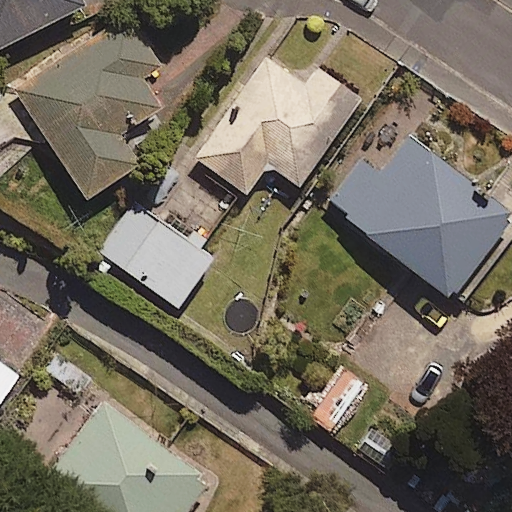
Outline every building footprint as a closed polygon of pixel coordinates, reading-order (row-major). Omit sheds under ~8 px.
[(0,0),(0,57),(87,14),(80,0),(0,0)] [(164,72),(132,25),(20,100),(91,206),(145,170),(126,142),(165,116),(145,85),(164,72)] [(303,82),(268,58),(197,162),(250,199),(270,170),(302,193),(363,104),(312,70),(303,82)] [(454,307),(511,233),(511,223),(412,144),(383,180),(363,164),(329,207),(454,307)] [(216,266),(141,212),(107,259),(182,313),(216,266)] [(0,413),(24,380),(0,363),(0,413)] [(195,511),(214,488),(106,407),(45,490),(74,511),(195,511)]
